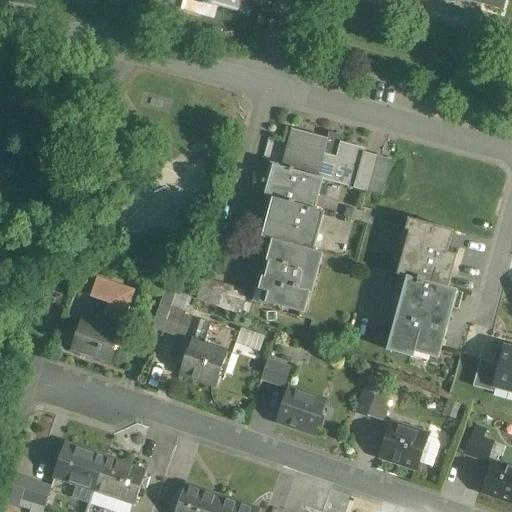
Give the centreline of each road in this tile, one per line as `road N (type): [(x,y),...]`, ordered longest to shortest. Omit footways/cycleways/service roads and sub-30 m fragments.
road 1 (residential): [(452,511),(26,372)]
road 2 (residential): [(125,43),(26,372)]
road 3 (residential): [(270,83),(511,148)]
road 4 (residential): [(125,43),(270,83)]
road 5 (residential): [(0,16),(125,43)]
